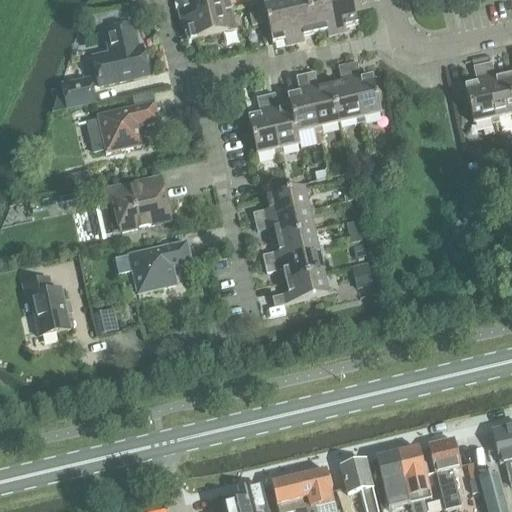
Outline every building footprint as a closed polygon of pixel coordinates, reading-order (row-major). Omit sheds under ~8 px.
[(181,0),(184,13),(179,14),(181,22),(223,12),(229,11),(226,0),(181,0)] [(285,0),(286,3),(296,46),(303,44),(302,39),(315,36),(306,0),(285,0)] [(330,38),(337,36),(329,0),(306,0),(315,36),(328,33),(330,38)] [(351,0),(329,0),(337,36),(345,34),(344,29),(358,26),(351,0)] [(287,47),(296,46),(286,3),(264,8),(273,46),(286,42),(287,47)] [(224,16),(223,12),(181,22),(183,30),(188,28),(191,42),(237,32),(233,14),(224,16)] [(259,14),(250,17),(252,28),(262,26),(259,14)] [(148,78),(142,48),(138,49),(133,27),(104,33),(109,55),(93,59),(93,60),(94,60),(98,79),(97,79),(99,89),(126,83),(125,81),(132,79),(133,81),(148,78)] [(490,58),(481,60),(483,67),(492,65),(490,58)] [(481,60),(472,62),(473,69),(483,67),(481,60)] [(357,64),(347,67),(361,125),(365,124),(364,119),(381,116),(373,78),(359,81),(358,76),(359,76),(357,64)] [(492,65),(483,67),(496,125),(500,124),(499,119),(511,116),(511,100),(507,78),(495,80),(492,65)] [(357,126),(361,125),(347,67),(338,69),(341,80),(342,80),(343,85),(330,88),(339,125),(356,121),(357,126)] [(477,85),(464,87),(473,125),(491,121),(492,126),(496,125),(483,67),(473,69),(477,85)] [(315,74),(305,76),(319,135),(323,134),(322,129),(339,125),(330,88),(317,91),(316,86),(317,86),(315,74)] [(297,135),(314,131),(315,135),(319,135),(305,76),(296,78),(299,90),(300,90),(301,94),(287,98),(290,109),(298,147),(299,147),(300,146),(297,135)] [(91,79),(61,86),(64,98),(57,100),(53,115),(66,111),(67,113),(97,106),(91,79)] [(275,96),(266,98),(279,156),(283,155),(282,151),(298,147),(290,109),(277,112),(276,108),(278,107),(275,96)] [(275,157),(279,156),(266,98),(257,100),(259,112),(261,111),(262,116),(248,119),(257,156),(274,152),(275,157)] [(140,128),(159,124),(155,105),(98,117),(98,121),(87,124),(93,154),(105,152),(106,156),(145,147),(140,128)] [(506,170),(511,168),(511,152),(503,155),(506,170)] [(93,184),(90,172),(71,176),(74,188),(93,184)] [(121,235),(170,224),(163,194),(160,181),(148,184),(102,194),(104,206),(95,208),(101,239),(121,235)] [(74,188),(77,200),(96,196),(93,184),(74,188)] [(253,215),(255,224),(313,211),(312,207),(308,208),(304,191),(266,199),(270,213),(265,214),(265,213),(253,215)] [(351,193),(344,195),(345,203),(353,201),(351,193)] [(314,215),(313,211),(255,224),(257,233),(269,231),(269,229),(273,228),(276,242),(313,233),(310,216),(314,215)] [(318,251),(313,233),(276,242),(280,255),(275,256),(275,255),(263,258),(265,266),(323,253),(322,250),(318,251)] [(191,265),(186,245),(129,258),(115,261),(118,278),(133,275),(138,297),(177,288),(171,264),(177,263),(178,268),(191,265)] [(363,247),(354,249),(356,260),(365,257),(363,247)] [(319,258),(324,257),(323,253),(265,266),(267,276),(279,273),(278,271),(283,270),(286,284),(323,275),(319,258)] [(372,288),(368,267),(359,269),(353,270),(358,291),(372,288)] [(327,293),(323,275),(286,284),(289,298),(285,299),(284,297),(273,300),(275,309),(333,296),(332,291),(327,293)] [(39,339),(70,332),(61,291),(51,293),(49,280),(23,286),(26,299),(30,298),(39,339)] [(99,336),(110,334),(106,315),(95,317),(99,336)] [(511,427),(492,432),(497,455),(499,466),(506,465),(509,479),(511,489),(511,488),(511,427)] [(453,441),(428,447),(436,477),(437,477),(444,511),(449,511),(461,509),(452,473),(460,471),(453,441)] [(418,450),(397,455),(410,507),(410,511),(425,511),(421,495),(429,493),(418,450)] [(397,455),(376,460),(383,489),(388,511),(390,511),(410,507),(397,455)] [(377,511),(372,491),(373,491),(366,463),(340,469),(347,497),(360,494),(364,511),(377,511)] [(473,466),(467,467),(471,482),(476,480),(473,466)] [(327,472),(299,478),(307,511),(336,511),(334,505),(332,495),(327,472)] [(507,511),(498,473),(478,477),(486,511),(507,511)] [(307,511),(299,478),(271,485),(277,508),(278,511),(307,511)] [(471,482),(467,483),(470,495),(479,493),(476,480),(471,482)] [(240,502),(222,506),(223,511),(222,511),(266,511),(261,487),(238,493),(240,502)]
